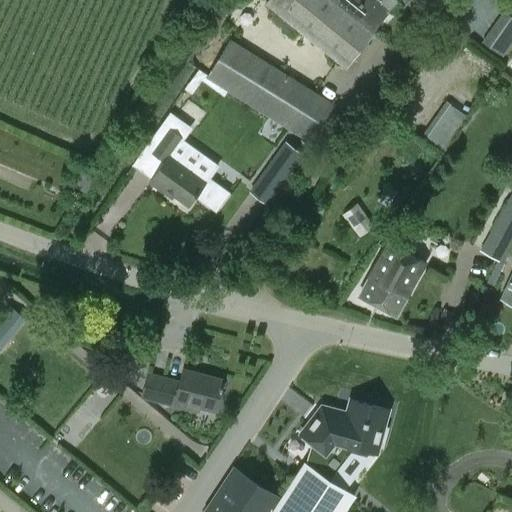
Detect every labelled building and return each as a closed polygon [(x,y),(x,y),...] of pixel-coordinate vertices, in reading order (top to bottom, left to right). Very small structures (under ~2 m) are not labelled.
[(264,0),(267,2),(266,4),(345,68),(372,33),(371,31),(388,9),(395,0),(264,0)] [(507,47),(511,39),(495,27),(491,35),(507,47)] [(310,141),(332,105),(229,39),(206,76),(310,141)] [(420,136),(440,151),(468,116),(448,100),(420,136)] [(164,193),(166,189),(188,205),(206,181),(170,155),(182,138),(168,128),(150,151),(164,161),(149,182),(164,193)] [(264,172),(282,185),(303,156),(285,143),(264,172)] [(511,239),(511,161),(506,171),(511,173),(511,197),(481,252),(499,262),(511,239)] [(356,203),(344,213),(359,234),(372,224),(356,203)] [(396,315),(424,265),(387,245),(358,296),(396,315)] [(511,276),(502,299),(511,302),(511,276)] [(0,342),(4,346),(24,321),(7,307),(0,316),(0,342)] [(148,373),(142,396),(198,411),(199,407),(214,411),(223,379),(183,369),(180,381),(148,373)] [(374,450),(385,411),(350,401),(346,412),(323,407),(302,434),(312,441),(306,461),(304,460),(280,496),(233,465),(202,511),(350,511),(347,510),(356,495),(330,477),(352,445),(374,450)]
